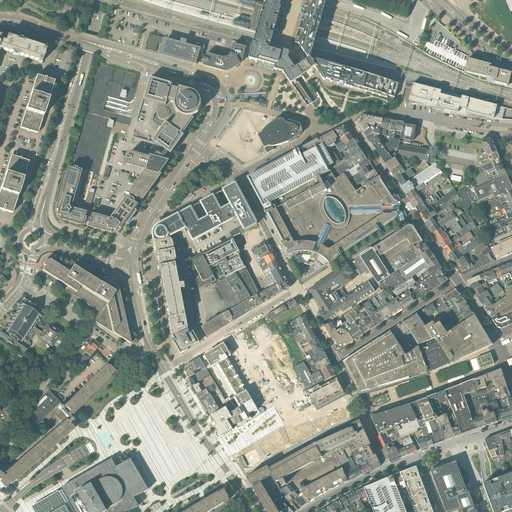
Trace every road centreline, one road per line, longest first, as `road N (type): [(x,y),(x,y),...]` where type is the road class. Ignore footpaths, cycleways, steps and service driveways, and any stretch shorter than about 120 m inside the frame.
road 1 (secondary): [(44,201),(101,0)]
road 2 (secondary): [(95,0),(42,177)]
road 3 (tertiary): [(172,70),(0,18)]
road 4 (residential): [(13,500),(18,486),(126,395)]
road 5 (residential): [(152,350),(126,355),(26,280)]
road 6 (residential): [(296,289),(177,361)]
road 7 (tertiary): [(137,263),(147,225),(199,150)]
road 8 (residential): [(236,175),(296,289)]
road 9 (tertiary): [(192,146),(146,216),(131,257)]
road 10 (tertiary): [(231,477),(162,370)]
road 11 (tertiary): [(199,150),(225,110),(225,96),(211,81),(172,70)]
